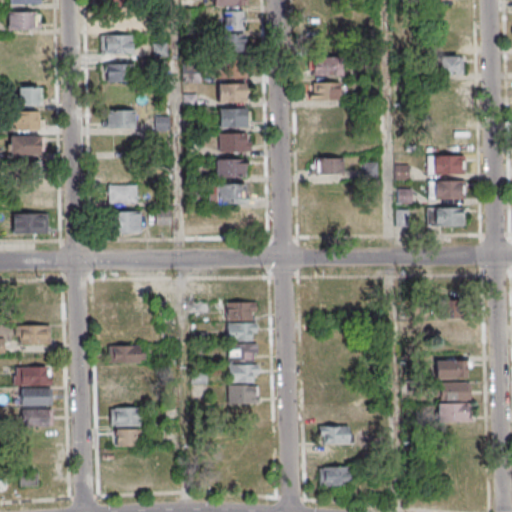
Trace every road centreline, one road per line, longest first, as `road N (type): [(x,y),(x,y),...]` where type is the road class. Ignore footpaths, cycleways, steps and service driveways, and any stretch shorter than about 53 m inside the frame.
road 1 (residential): [(81,511),(66,0)]
road 2 (residential): [(500,511),(486,0)]
road 3 (residential): [(287,511),(273,0)]
road 4 (residential): [(511,255),(0,262)]
